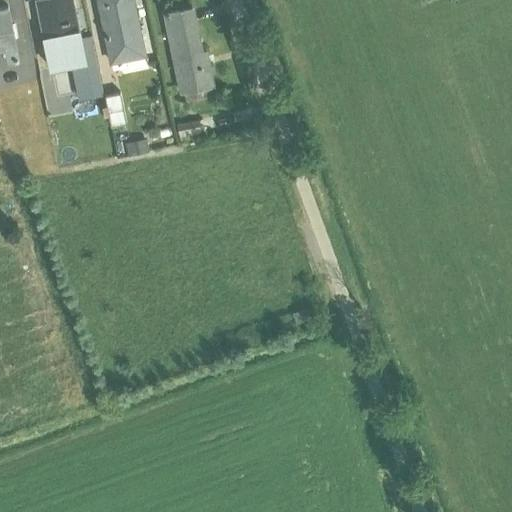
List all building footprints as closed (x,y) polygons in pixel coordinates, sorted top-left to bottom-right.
[(86,64),(81,39),(73,0),(40,0),(37,1),(51,71),(72,67),(79,100),(93,97),(86,64)] [(133,0),(100,0),(113,65),(144,59),(133,0)] [(9,7),(0,8),(0,48),(5,48),(8,63),(20,60),(9,7)] [(193,10),(165,15),(181,93),(214,87),(207,53),(202,54),(193,10)] [(81,39),(86,64),(97,62),(92,37),(81,39)] [(121,94),(106,97),(112,128),(127,125),(121,94)] [(199,122),(176,127),(179,140),(202,135),(199,122)] [(148,141),(126,145),(129,156),(150,152),(148,141)]
